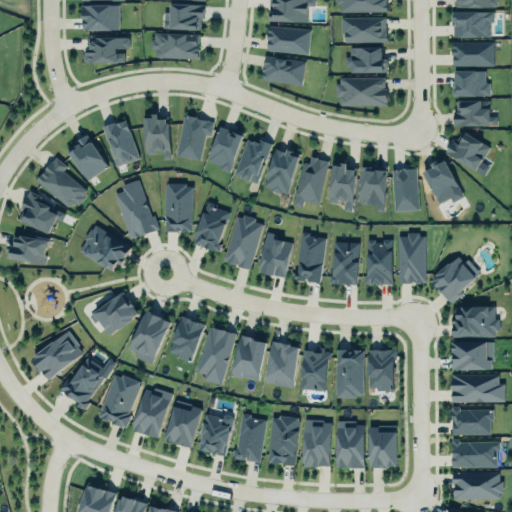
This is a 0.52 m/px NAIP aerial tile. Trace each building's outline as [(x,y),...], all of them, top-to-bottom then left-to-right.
[(269,16),(306,20),(306,0),(272,0),(273,10),(269,10),(269,16)] [(385,0),(385,2),(383,4),(387,4),(387,10),(338,11),(338,3),(334,3),(334,0),(385,0)] [(162,27),(199,28),(200,17),(203,17),(203,10),(201,9),(201,3),(170,2),(169,19),(163,19),(162,27)] [(118,4),(80,4),(81,30),(118,29),(118,4)] [(453,9),(493,10),(494,21),(490,21),(490,35),(453,35),(453,24),(451,24),(451,10),(453,10),(453,9)] [(340,16),(385,15),(386,40),(344,41),(344,32),(340,32),(340,16)] [(267,22),(265,38),(266,38),(265,49),(307,54),(310,27),(267,22)] [(156,56),(198,58),(199,32),(153,30),(152,38),(149,38),(149,48),(155,48),(154,55),(156,56)] [(85,61),(109,60),(110,62),(114,62),(115,61),(124,61),(124,50),(116,50),(116,46),(126,46),(128,45),(128,38),(127,35),(104,36),(104,33),(90,33),(90,36),(87,36),(87,46),(86,46),(86,50),(82,53),(82,59),(85,61)] [(452,40),(491,40),(493,64),(452,67),(452,40)] [(349,45),(381,45),(381,58),(386,58),(386,70),(351,71),(351,65),(344,65),(344,54),(349,54),(349,45)] [(264,54),(304,60),(301,84),(260,78),(264,54)] [(455,69),(485,69),(485,81),(490,81),(490,94),(452,94),(451,80),(455,80),(455,69)] [(385,103),(340,104),(338,102),(338,95),(334,95),(334,82),(339,82),(338,78),(340,76),(384,75),(383,86),(386,86),(386,95),(387,95),(386,100),(385,100),(385,103)] [(456,99),(490,98),(490,114),(496,114),(496,124),(453,125),(453,109),(456,109),(456,99)] [(144,152),(161,151),(162,159),(170,159),(168,118),(157,118),(157,112),(142,113),(144,152)] [(182,114),(175,154),(199,159),(204,133),(210,134),(212,120),(207,119),(195,116),(196,115),(186,113),(186,115),(182,114)] [(101,124),(107,141),(109,140),(111,145),(109,146),(115,164),(137,156),(125,118),(115,121),(115,120),(101,124)] [(219,124),(205,160),(218,165),(217,167),(228,172),(243,133),(233,129),(232,131),(229,132),(229,130),(229,128),(219,124)] [(483,176),(489,166),(480,160),(489,147),(462,129),(447,153),(483,176)] [(107,165),(86,134),(65,148),(86,180),(107,165)] [(245,137),(232,173),(256,181),(270,140),(263,136),(258,139),(245,137)] [(275,147),(285,150),(286,147),(292,149),(291,153),(298,155),(286,193),(280,191),(279,192),(269,189),(269,188),(263,185),(275,147)] [(292,203),(301,205),(302,200),(315,203),(318,202),(327,160),(316,157),(316,156),(310,154),(309,163),(308,161),(305,160),(303,161),(302,161),(295,189),(294,189),(293,192),(294,194),(292,203)] [(35,178),(66,204),(69,204),(72,200),(77,203),(84,195),(82,194),(84,191),(84,188),(62,169),(66,164),(55,155),(35,178)] [(422,170),(431,166),(429,162),(436,158),(438,161),(444,158),(463,195),(452,201),(449,196),(438,201),(422,170)] [(332,162),(339,163),(339,160),(346,161),(345,166),(354,167),(353,172),(356,173),(350,209),(343,208),(344,199),(337,198),(337,199),(334,201),(328,201),(326,198),(332,162)] [(361,165),(385,166),(383,210),(374,210),(375,202),(359,201),(361,165)] [(402,166),(416,166),(418,208),(393,209),(391,168),(402,168),(402,166)] [(113,192),(122,189),(121,183),(137,177),(146,202),(150,214),(153,213),(158,227),(132,236),(132,235),(129,237),(113,192)] [(163,229),(164,184),(166,184),(166,182),(185,182),(185,185),(192,185),(192,223),(190,223),(190,229),(179,229),(179,227),(176,227),(176,230),(163,229)] [(19,206),(25,193),(26,193),(29,188),(40,194),(38,199),(64,212),(60,220),(54,217),(50,230),(47,231),(39,227),(38,228),(32,225),(32,224),(18,217),(23,207),(19,206)] [(191,242),(215,251),(216,250),(218,250),(222,241),(219,241),(230,210),(214,204),(215,202),(206,199),(191,242)] [(261,223),(254,221),(254,218),(235,213),(222,261),(249,268),(261,223)] [(130,246),(94,223),(77,249),(114,272),(130,246)] [(296,269),(294,269),(293,276),(295,277),(295,278),(304,279),(304,277),(306,277),(306,279),(319,281),(325,236),(308,234),(308,231),(301,230),(296,269)] [(258,271),(285,276),(291,241),(274,238),(275,233),(265,231),(258,271)] [(397,235),(398,282),(410,282),(410,279),(412,279),(412,281),(424,281),(424,234),(418,235),(418,231),(406,231),(406,234),(397,235)] [(5,256),(44,263),(46,253),(44,253),(45,245),(47,245),(48,238),(13,232),(12,237),(14,237),(13,243),(7,242),(5,256)] [(363,282),(366,282),(366,283),(379,283),(379,282),(391,282),(391,249),(384,249),(391,243),(391,237),(381,237),(381,240),(375,240),(375,237),(366,237),(366,272),(363,272),(363,282)] [(334,240),(332,273),(329,273),(328,282),(341,282),(341,281),(351,282),(352,282),(356,282),(358,241),(334,240)] [(450,302),(463,291),(461,289),(479,272),(467,258),(464,261),(458,255),(449,262),(448,261),(436,272),(437,273),(431,279),(436,284),(435,285),(450,302)] [(88,315),(122,290),(123,291),(121,294),(129,304),(132,302),(134,305),(132,305),(138,312),(132,316),(134,318),(119,329),(118,327),(108,335),(102,327),(103,326),(98,319),(94,322),(88,315)] [(456,305),(494,305),(494,317),(498,317),(498,329),(494,329),(494,335),(452,335),(452,323),(451,323),(451,315),(456,315),(456,305)] [(170,320),(145,309),(126,351),(151,362),(170,320)] [(181,314),(204,323),(190,361),(174,355),(175,353),(167,350),(175,329),(172,328),(177,315),(180,316),(181,314)] [(208,325),(195,370),(205,372),(203,378),(220,383),(234,332),(212,325),(211,326),(208,325)] [(35,353),(67,329),(78,343),(76,345),(81,352),(47,378),(41,369),(40,370),(33,361),(34,360),(32,358),(36,355),(35,353)] [(240,334),(267,340),(257,380),(231,374),(240,334)] [(292,386),(299,345),(290,344),(290,342),(271,339),(265,380),(273,382),(273,383),(292,386)] [(452,369),(493,368),(492,340),(451,341),(452,369)] [(303,348),(299,387),(324,389),(327,358),(330,358),(330,351),(323,350),(323,346),(315,345),(314,349),(303,348)] [(335,347),(334,392),(336,392),(336,396),(355,396),(355,393),(362,393),(363,348),(360,349),(360,348),(335,347)] [(369,349),(394,348),(394,355),(392,355),(392,382),(390,388),(377,388),(377,384),(369,384),(369,349)] [(59,386),(63,389),(63,390),(73,397),(74,396),(77,398),(74,402),(81,406),(82,405),(85,407),(89,401),(87,399),(102,377),(104,378),(115,361),(108,357),(102,366),(97,363),(97,360),(89,355),(87,357),(86,356),(72,378),(67,374),(59,386)] [(97,415),(114,373),(120,376),(121,373),(139,380),(138,383),(139,384),(128,412),(130,413),(125,426),(110,420),(111,418),(107,416),(106,418),(97,415)] [(451,400),(479,400),(504,400),(504,382),(498,382),(498,373),(452,373),(451,383),(451,389),(451,393),(451,400)] [(144,388),(132,428),(158,436),(172,391),(153,385),(152,390),(144,388)] [(165,437),(173,439),(172,441),(190,446),(201,407),(192,404),(190,409),(174,404),(165,437)] [(451,405),(452,433),(490,433),(490,419),(493,419),(492,408),(459,408),(459,405),(451,405)] [(198,448),(224,454),(227,443),(231,429),(233,417),(232,416),(231,415),(230,414),(228,413),(226,413),(224,413),(223,414),(222,415),(206,411),(204,421),(199,439),(200,440),(198,448)] [(241,411),(235,448),(233,448),(231,456),(244,458),(244,455),(246,455),(245,458),(258,460),(265,419),(249,416),(250,413),(241,411)] [(272,416),(266,460),(278,462),(278,460),(283,460),(283,462),(293,463),(299,419),(297,418),(297,416),(279,414),(278,417),(272,416)] [(300,462),(304,462),(303,465),(318,466),(318,464),(329,464),(331,420),(324,419),(324,417),(302,416),(300,462)] [(336,466),(364,466),(364,423),(356,423),(355,421),(355,419),(336,419),(336,466)] [(368,425),(369,466),(387,466),(387,464),(396,464),(396,430),(378,430),(378,425),(368,425)] [(452,465),(451,437),(459,437),(459,440),(499,440),(499,448),(496,448),(496,464),(452,465)] [(453,498),(499,498),(499,491),(503,491),(502,478),(499,478),(499,470),(452,471),(453,498)] [(109,511),(116,492),(86,483),(76,511),(109,511)] [(123,494),(132,497),(133,496),(136,497),(136,498),(146,501),(147,501),(147,503),(146,503),(143,511),(114,511),(119,498),(118,498),(119,496),(122,497),(123,494)]
